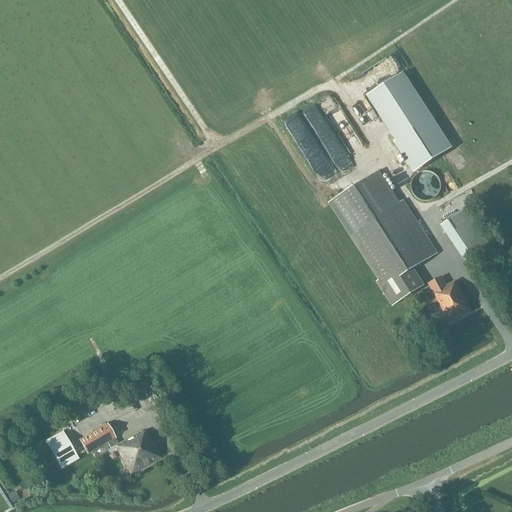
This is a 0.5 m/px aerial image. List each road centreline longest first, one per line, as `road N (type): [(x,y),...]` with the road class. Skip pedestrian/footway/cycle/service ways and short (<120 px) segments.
road 1 (unclassified): [(194,511),(511,355)]
road 2 (track): [(333,79),(511,342)]
road 3 (track): [(215,145),(454,0)]
road 4 (track): [(215,145),(117,0)]
